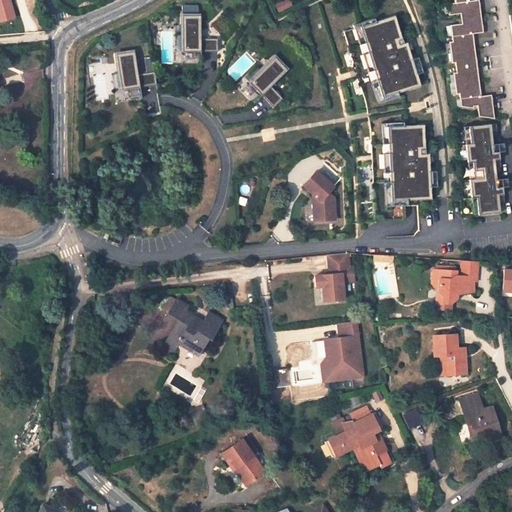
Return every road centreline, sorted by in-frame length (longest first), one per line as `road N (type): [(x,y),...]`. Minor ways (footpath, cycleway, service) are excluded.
road 1 (tertiary): [(137,511),(88,472),(68,440),(60,381),(81,298),(79,265),(58,225)]
road 2 (tertiary): [(58,225),(57,69),(65,32)]
